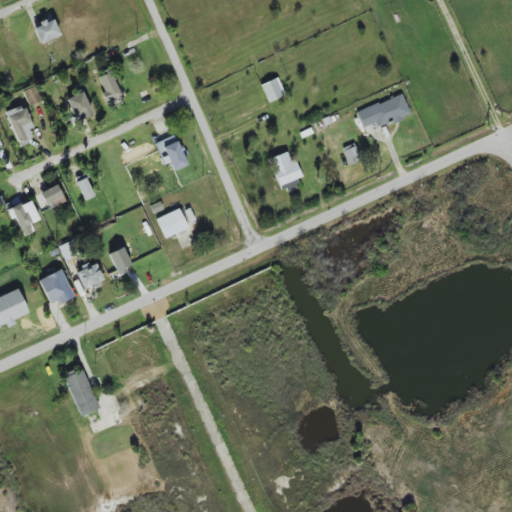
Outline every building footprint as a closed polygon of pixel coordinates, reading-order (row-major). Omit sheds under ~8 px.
[(33,26),(38,44),(59,37),(53,19),(33,26)] [(97,78),(104,91),(100,93),(107,106),(122,98),(109,72),(97,78)] [(260,85),(267,103),(285,96),(277,78),(260,85)] [(40,101),(34,87),(23,92),(29,106),(40,101)] [(75,122),(91,115),(83,92),(66,99),(75,122)] [(357,112),(362,127),(375,122),(378,128),(410,115),(402,94),(357,112)] [(32,141),(28,129),(32,128),(25,106),(6,112),(17,146),(32,141)] [(185,166),(176,136),(155,143),(162,165),(169,163),(172,171),(185,166)] [(348,165),(361,160),(354,144),(342,149),(348,165)] [(268,159),(281,194),(297,187),(294,180),(301,177),(295,161),(290,163),(286,152),(268,159)] [(83,201),(93,197),(86,179),(76,182),(83,201)] [(39,193),(48,209),(65,201),(56,184),(39,193)] [(6,211),(10,220),(15,218),(23,237),(33,232),(30,224),(38,220),(30,201),(6,211)] [(164,239),(187,229),(178,209),(155,220),(164,239)] [(64,260),(80,254),(74,240),(58,247),(64,260)] [(116,274),(131,267),(123,248),(108,254),(116,274)] [(94,263),(76,270),(84,291),(103,284),(94,263)] [(72,297),(61,270),(38,280),(49,307),(72,297)] [(27,314),(17,289),(0,296),(0,328),(14,323),(12,320),(27,314)] [(80,417),(98,409),(82,370),(63,378),(80,417)]
